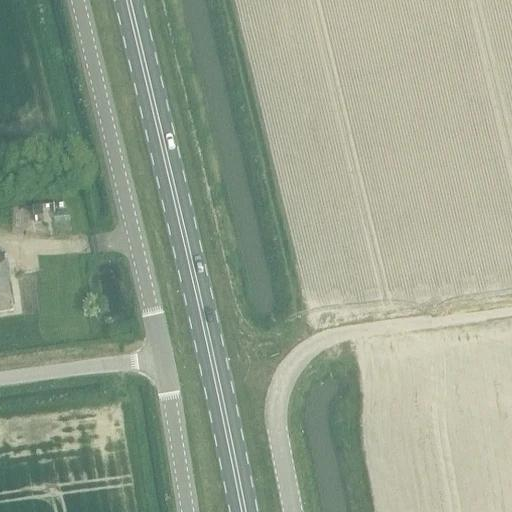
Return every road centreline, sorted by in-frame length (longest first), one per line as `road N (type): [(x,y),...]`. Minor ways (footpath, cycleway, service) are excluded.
road 1 (primary): [(242,511),(126,0)]
road 2 (unclassified): [(161,358),(78,0)]
road 3 (track): [(285,373),(337,334),(511,310)]
road 4 (unclassified): [(0,379),(161,358)]
road 5 (unclassified): [(186,511),(161,358)]
road 6 (unclassified): [(289,511),(274,427),(285,373)]
